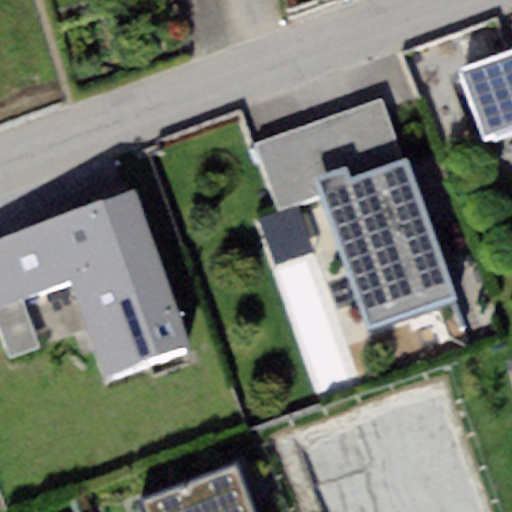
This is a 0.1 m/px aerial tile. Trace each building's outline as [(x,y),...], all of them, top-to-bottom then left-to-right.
[(511,66),(461,85),(486,154),(511,144),(511,66)] [(387,104),(256,149),(278,212),(323,197),(374,342),(460,312),(387,104)] [(132,208),(0,255),(0,323),(24,315),(68,299),(81,335),(103,397),(189,366),(132,208)] [(24,315),(37,350),(81,335),(68,299),(24,315)] [(24,315),(0,323),(0,341),(9,367),(39,357),(37,350),(24,315)] [(246,511),(236,481),(148,511),(246,511)]
